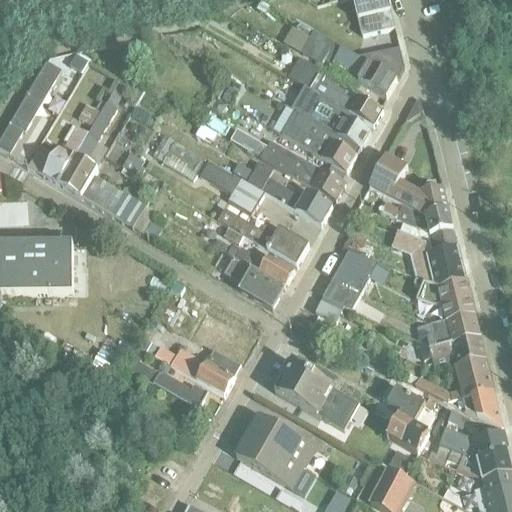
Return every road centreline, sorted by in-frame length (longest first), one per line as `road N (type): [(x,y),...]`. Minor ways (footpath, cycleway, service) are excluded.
road 1 (unclassified): [(511,404),(423,65)]
road 2 (residential): [(0,163),(277,328)]
road 3 (residential): [(423,65),(277,328)]
road 4 (residential): [(277,328),(174,511)]
